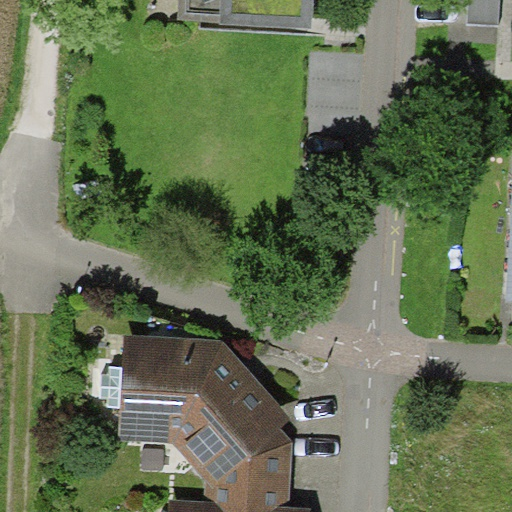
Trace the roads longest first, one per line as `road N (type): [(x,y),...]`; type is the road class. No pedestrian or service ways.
road 1 (residential): [(369,348),(38,232)]
road 2 (residential): [(369,348),(390,0)]
road 3 (track): [(38,232),(23,511)]
road 4 (track): [(52,0),(38,232)]
road 5 (residential): [(369,348),(366,511)]
road 6 (residential): [(511,357),(369,348)]
